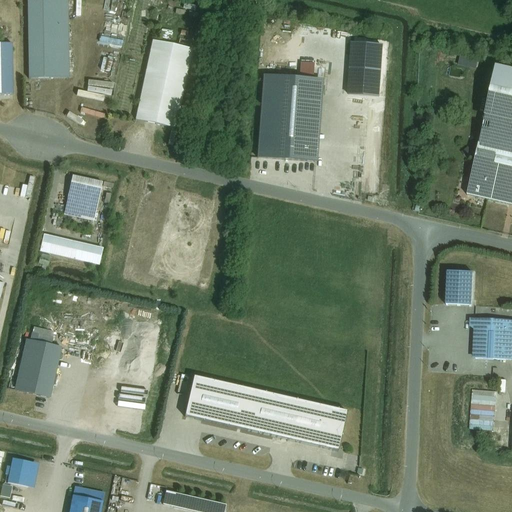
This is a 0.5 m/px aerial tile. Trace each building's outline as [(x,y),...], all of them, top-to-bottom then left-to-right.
[(25,0),(27,79),(68,78),(66,0),(25,0)] [(151,41),(134,121),(175,130),(193,50),(151,41)] [(0,44),(0,96),(13,96),(11,44),(0,44)] [(460,55),(457,66),(474,71),(476,60),(460,55)] [(511,71),(496,68),(466,197),(511,206),(511,71)] [(111,96),(112,90),(108,89),(109,83),(90,80),(88,91),(111,96)] [(101,183),(72,177),(63,216),(93,223),(101,183)] [(43,236),(39,253),(99,267),(103,250),(43,236)] [(446,274),(445,306),(471,307),(472,274),(446,274)] [(473,331),(473,360),(511,361),(511,320),(469,320),(469,328),(473,331)] [(33,328),(30,341),(51,346),(54,333),(33,328)] [(30,341),(25,340),(13,391),(50,400),(63,349),(51,346),(30,341)] [(193,378),(184,417),(337,452),(346,413),(193,378)] [(7,477),(6,485),(32,491),(38,467),(11,460),(9,469),(6,468),(4,476),(7,477)] [(12,488),(2,486),(0,493),(0,498),(9,501),(12,488)] [(74,488),(68,511),(100,511),(104,495),(74,488)] [(165,493),(162,506),(186,511),(224,511),(225,507),(165,493)] [(24,511),(26,503),(16,501),(14,511),(24,511)] [(27,501),(25,511),(26,511),(38,511),(40,504),(27,501)]
